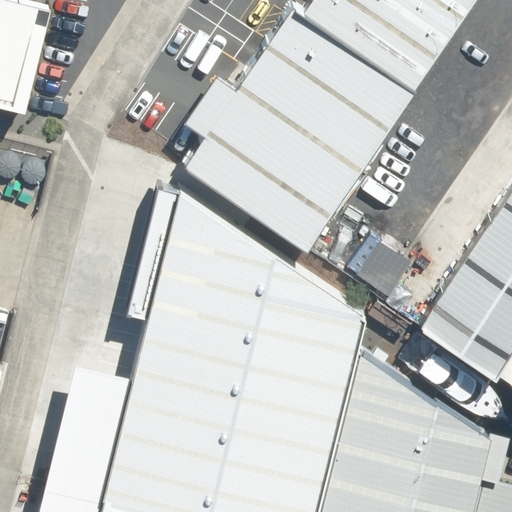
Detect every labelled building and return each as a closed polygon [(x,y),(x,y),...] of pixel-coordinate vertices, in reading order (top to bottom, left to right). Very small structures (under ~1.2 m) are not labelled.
[(0,0),(0,92),(27,98),(51,0),(0,0)] [(298,228),(449,0),(283,0),(182,152),(298,228)] [(511,305),(511,157),(414,306),(482,351),(511,305)] [(314,511),(355,343),(362,312),(177,183),(130,378),(69,364),(33,511),(314,511)] [(419,324),(385,301),(376,314),(410,338),(419,324)] [(314,511),(511,511),(511,476),(474,468),(486,429),(355,343),(314,511)]
